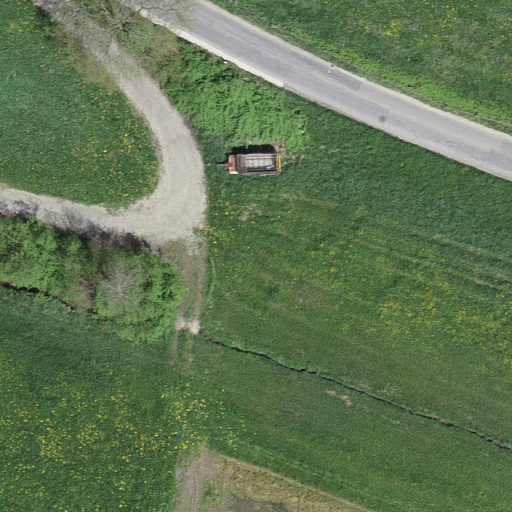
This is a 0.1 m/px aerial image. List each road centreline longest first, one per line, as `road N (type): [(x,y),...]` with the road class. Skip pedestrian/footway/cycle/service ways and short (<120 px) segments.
road 1 (track): [(0,209),(128,244),(170,231),(180,211),(182,188),(162,129),(103,44),(49,0)]
road 2 (unclassified): [(150,0),(331,86),(511,158)]
road 3 (track): [(180,211),(194,270),(172,413)]
